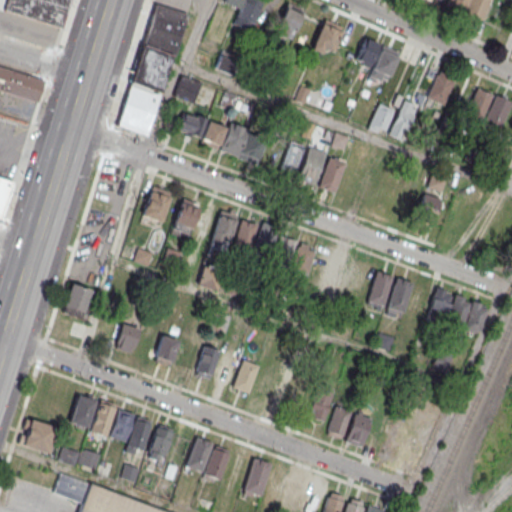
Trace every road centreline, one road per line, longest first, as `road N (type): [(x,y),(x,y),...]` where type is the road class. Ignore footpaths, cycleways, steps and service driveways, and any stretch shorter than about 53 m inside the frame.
road 1 (residential): [(70,127),(503,288)]
road 2 (residential): [(4,339),(411,492)]
road 3 (secondary): [(109,0),(0,349)]
road 4 (residential): [(355,0),(511,64)]
